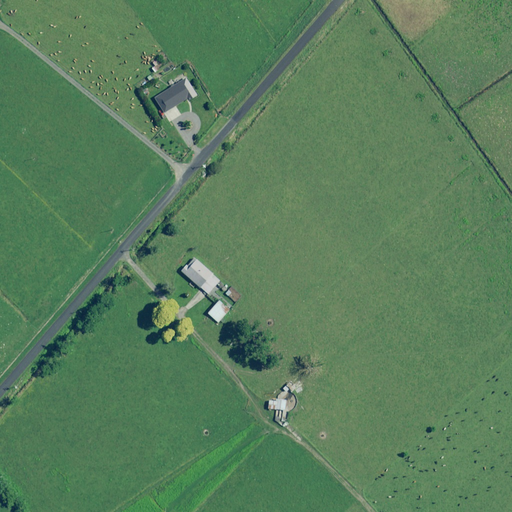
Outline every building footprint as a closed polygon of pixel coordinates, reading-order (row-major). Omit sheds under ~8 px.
[(197,96),(183,74),(173,80),(176,84),(154,98),(164,113),(187,99),(188,101),(197,96)] [(220,281),(194,258),(181,271),(207,295),(220,281)] [(230,310),(219,300),(208,313),(218,323),(230,310)] [(302,383),(298,379),(295,381),(294,379),(283,388),(286,392),(289,389),(291,392),(302,383)] [(286,400),(277,400),(276,401),(269,401),(268,409),(285,410),(286,400)]
